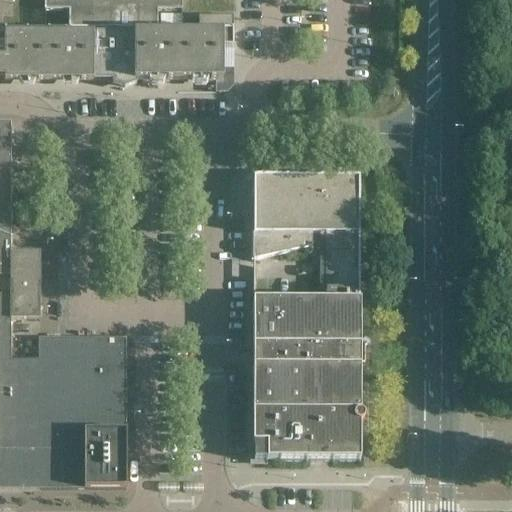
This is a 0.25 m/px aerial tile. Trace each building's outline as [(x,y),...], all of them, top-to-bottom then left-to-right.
[(233,54),(233,18),(198,18),(198,30),(157,30),(157,12),(182,12),(181,0),(43,0),(44,12),(68,12),(68,30),(4,30),(4,53),(0,52),(0,80),(4,81),(4,84),(18,84),(21,80),(23,80),(26,80),(27,80),(30,80),(32,80),(34,84),(62,84),(64,80),(66,80),(69,80),(70,80),(73,80),(75,80),(78,84),(112,84),(112,88),(124,92),(136,88),(136,84),(148,84),(151,80),(153,80),(155,80),(156,80),(157,80),(162,80),(165,84),(191,84),(194,80),(196,80),(199,80),(200,80),(203,80),(207,84),(221,84),(221,88),(233,88),(233,72),(229,70),(229,56),(233,54)] [(10,233),(10,213),(10,212),(10,211),(10,191),(10,190),(10,189),(10,170),(10,169),(10,168),(10,148),(10,147),(10,146),(10,124),(0,124),(0,321),(39,322),(39,254),(10,254),(10,234),(10,233)] [(108,168),(108,154),(93,155),(93,168),(108,168)] [(306,251),(306,232),(316,232),(316,292),(348,292),(348,232),(360,232),(360,184),(252,184),(252,211),(252,217),(255,217),(255,232),(252,232),(251,232),(251,262),(306,251)] [(360,416),(360,304),(252,304),(252,350),(253,350),(253,370),(252,370),(252,447),(254,447),(254,463),(360,463),(360,427),(361,426),(362,425),(363,425),(363,424),(363,423),(364,421),(363,420),(362,418),(361,417),(360,416)] [(0,491),(126,492),(126,341),(38,341),(38,363),(10,363),(10,322),(0,322),(0,491)]
